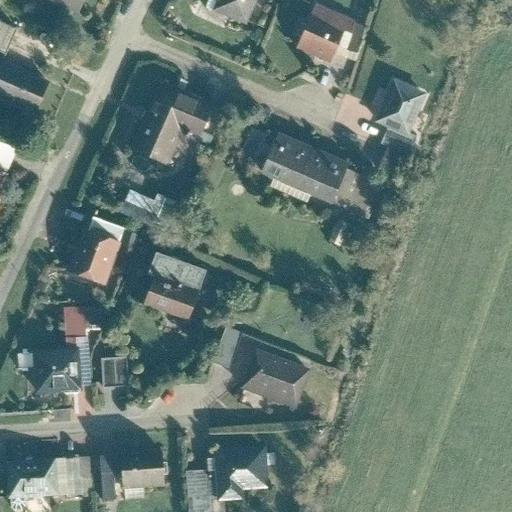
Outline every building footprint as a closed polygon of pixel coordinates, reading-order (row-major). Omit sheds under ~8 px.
[(45,0),(79,16),(86,0),(45,0)] [(253,0),(209,0),(215,2),(210,15),(243,28),(253,0)] [(294,52),(331,66),(349,22),(312,7),(294,52)] [(0,54),(7,58),(19,33),(0,24),(0,54)] [(0,102),(33,118),(48,85),(0,63),(0,102)] [(372,123),(384,128),(378,144),(383,146),(406,155),(413,137),(404,134),(420,93),(389,81),(372,123)] [(199,143),(212,111),(153,88),(127,154),(165,168),(178,135),(199,143)] [(254,178),(329,208),(345,166),(271,137),(254,178)] [(383,146),(374,169),(397,178),(406,155),(383,146)] [(0,210),(13,182),(0,176),(0,210)] [(153,222),(160,201),(129,190),(122,212),(153,222)] [(67,272),(104,287),(126,232),(88,218),(67,272)] [(328,244),(339,249),(349,224),(337,220),(328,244)] [(136,302),(188,323),(206,276),(154,256),(136,302)] [(84,309),(65,310),(68,350),(29,353),(32,396),(79,392),(77,371),(87,370),(84,309)] [(210,365),(232,373),(246,338),(224,330),(210,365)] [(240,389),(296,412),(311,374),(255,351),(240,389)] [(127,356),(101,358),(102,386),(129,385),(127,356)] [(237,495),(262,494),(260,450),(210,453),(211,474),(186,476),(187,511),(210,511),(210,504),(237,503),(237,495)] [(112,492),(165,489),(163,455),(97,459),(100,506),(113,505),(112,492)] [(86,459),(3,464),(6,504),(88,499),(86,459)]
